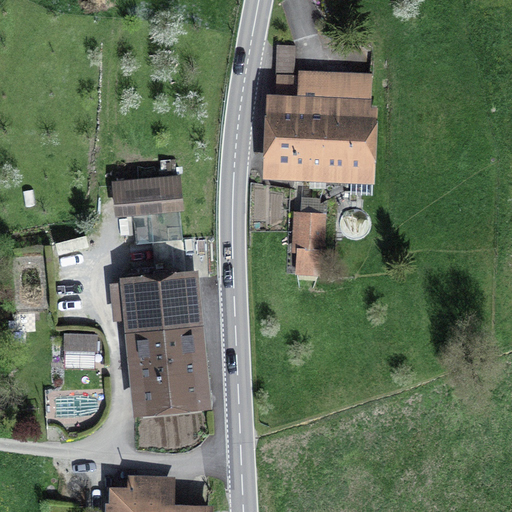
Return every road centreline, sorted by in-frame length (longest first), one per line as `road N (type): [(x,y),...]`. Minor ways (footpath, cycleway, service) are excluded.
road 1 (tertiary): [(258,0),(234,162),(240,450)]
road 2 (unclassified): [(0,442),(178,463),(240,450)]
